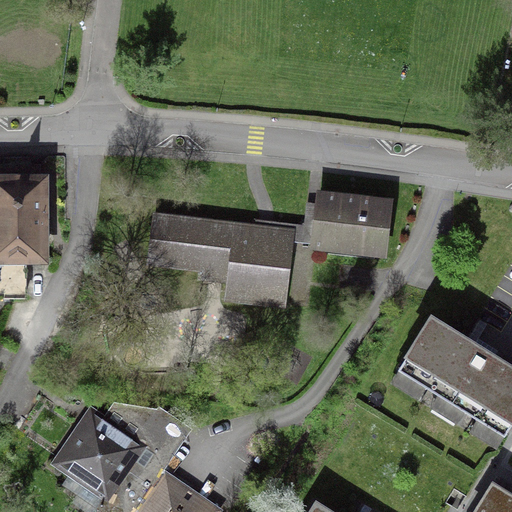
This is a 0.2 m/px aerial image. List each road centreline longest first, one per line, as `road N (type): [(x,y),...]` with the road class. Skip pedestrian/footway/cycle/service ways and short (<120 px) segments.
road 1 (residential): [(511,176),(291,145),(93,134)]
road 2 (residential): [(108,0),(93,134)]
